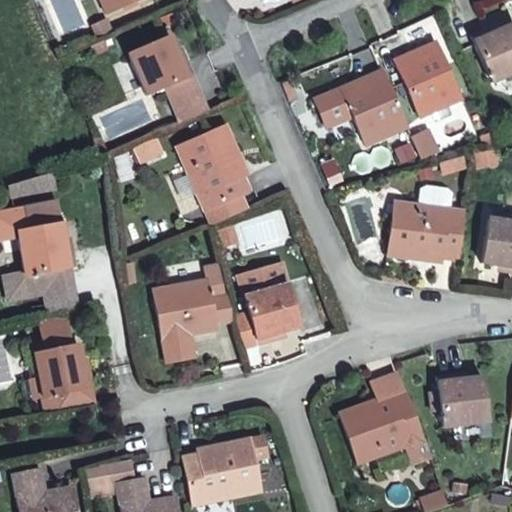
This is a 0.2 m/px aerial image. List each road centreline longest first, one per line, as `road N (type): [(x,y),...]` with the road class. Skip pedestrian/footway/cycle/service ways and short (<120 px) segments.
road 1 (residential): [(250,41),(372,342)]
road 2 (residential): [(139,410),(292,378)]
road 3 (residential): [(372,342),(440,320),(511,319)]
road 4 (residential): [(292,378),(319,511)]
